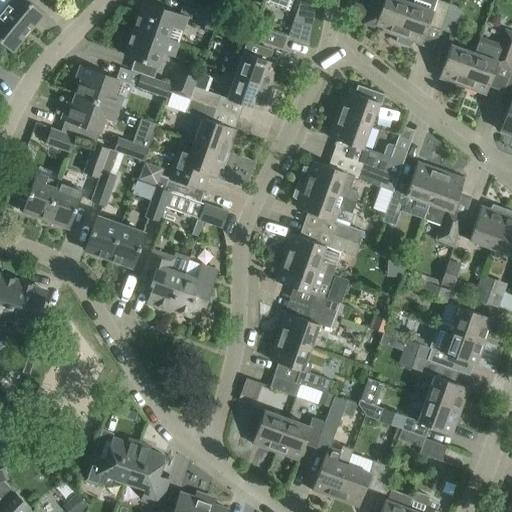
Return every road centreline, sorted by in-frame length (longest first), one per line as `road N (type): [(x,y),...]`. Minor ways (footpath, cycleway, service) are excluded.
road 1 (residential): [(202,448),(235,345),(242,238),(331,40)]
road 2 (residential): [(202,448),(150,400),(61,264),(0,238)]
road 3 (residential): [(511,169),(331,40)]
road 4 (residential): [(108,0),(39,67),(0,143)]
road 5 (residential): [(468,511),(511,387)]
